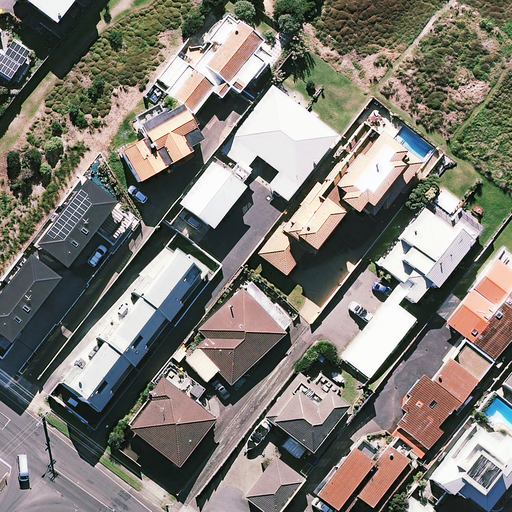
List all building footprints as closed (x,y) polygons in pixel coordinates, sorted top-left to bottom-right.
[(78,16),(67,8),(72,0),(79,0),(86,5),(89,0),(27,0),(52,19),(47,27),(62,38),(78,16)] [(180,102),(193,113),(211,89),(222,96),(231,84),(240,91),(253,73),(256,75),(271,55),(256,45),(261,38),(227,12),(207,39),(195,30),(155,84),(180,102)] [(0,74),(13,84),(35,54),(0,29),(0,74)] [(223,149),(238,161),(233,167),(218,155),(183,200),(215,225),(248,184),(244,181),(255,167),(250,163),(257,153),(279,171),(269,185),(287,199),(336,136),(273,86),(223,149)] [(193,113),(180,102),(164,112),(160,105),(137,119),(147,134),(122,150),(140,180),(190,150),(186,144),(203,133),(192,115),(193,113)] [(313,253),(350,203),(374,221),(396,191),(420,159),(365,118),(342,148),(347,151),(322,185),(314,179),(258,254),(288,276),(308,249),(313,253)] [(84,175),(34,238),(62,260),(112,197),(84,175)] [(452,222),(427,202),(379,263),(401,280),(342,356),(370,377),(423,308),(415,302),(431,281),(437,284),(480,228),(460,212),(452,222)] [(183,303),(179,300),(204,266),(168,240),(133,288),(140,293),(119,320),(113,315),(98,334),(103,337),(84,363),(78,359),(63,379),(101,407),(134,362),(168,317),(168,318),(171,320),(183,303)] [(25,252),(0,283),(0,334),(3,337),(53,274),(25,252)] [(466,337),(492,358),(511,333),(511,271),(496,258),(446,321),(466,337)] [(293,321),(250,278),(199,330),(207,339),(186,360),(207,381),(219,370),(232,383),(293,321)] [(396,422),(399,425),(391,435),(420,458),(442,431),(440,430),(437,427),(492,358),(466,337),(432,380),(425,374),(400,405),(406,410),(396,422)] [(322,374),(317,381),(301,368),(265,417),(290,435),(281,446),(299,459),(307,448),(321,458),(357,410),(339,396),(343,390),(322,374)] [(215,417),(163,376),(151,391),(154,393),(129,425),(179,464),(215,417)] [(497,439),(470,419),(427,474),(462,500),(467,494),(486,509),(511,475),(511,437),(503,430),(497,439)] [(356,493),(376,508),(412,462),(387,442),(373,460),(353,445),(316,492),(333,505),(327,511),(342,511),(356,493)] [(276,511),(303,477),(275,456),(245,496),(265,511),(276,511)] [(429,511),(412,497),(400,511),(429,511)]
